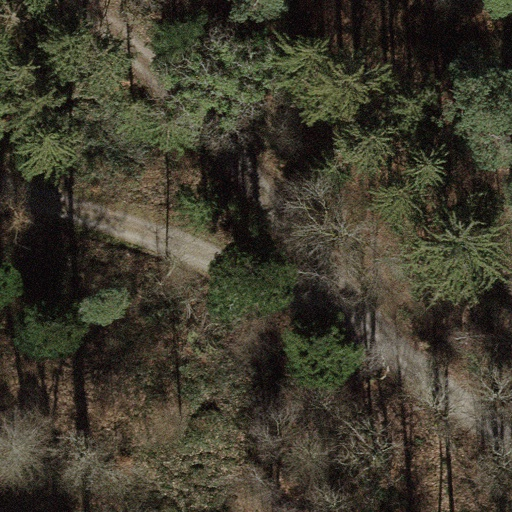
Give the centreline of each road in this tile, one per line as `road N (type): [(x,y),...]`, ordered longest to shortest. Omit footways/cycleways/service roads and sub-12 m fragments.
road 1 (track): [(357,305),(108,0)]
road 2 (track): [(0,190),(241,242),(357,305)]
road 3 (track): [(357,305),(511,436)]
